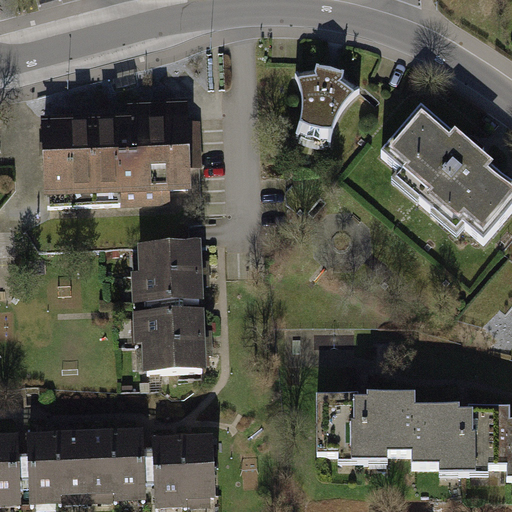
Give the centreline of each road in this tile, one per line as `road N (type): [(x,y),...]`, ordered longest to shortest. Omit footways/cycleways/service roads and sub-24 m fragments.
road 1 (tertiary): [(0,55),(261,9),(321,10),(384,24)]
road 2 (unknown): [(0,326),(64,332),(93,319),(95,238)]
road 3 (tertiary): [(384,24),(453,54),(511,97)]
road 4 (unknown): [(220,249),(175,238),(95,238)]
